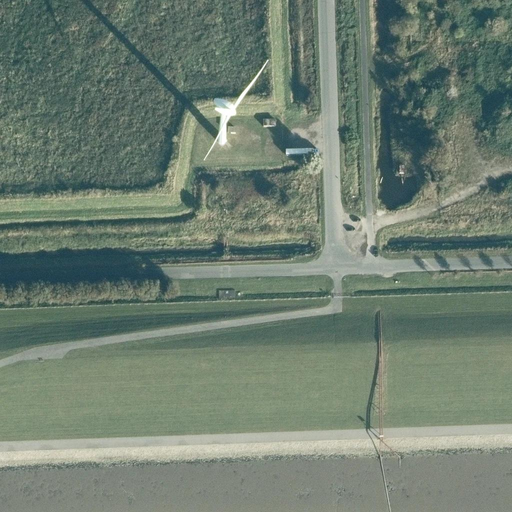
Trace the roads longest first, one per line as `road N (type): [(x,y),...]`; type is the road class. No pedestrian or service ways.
road 1 (track): [(0,367),(331,311),(337,269)]
road 2 (unclassified): [(335,269),(0,280)]
road 3 (unclassified): [(335,269),(326,0)]
road 4 (unclassified): [(511,262),(335,269)]
road 5 (track): [(369,221),(433,209),(511,172)]
road 6 (track): [(365,71),(506,35)]
